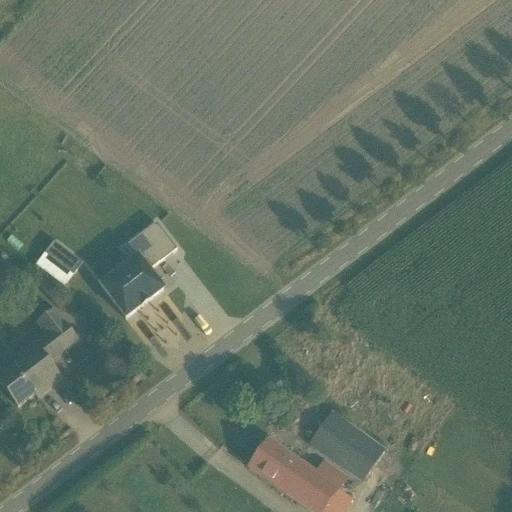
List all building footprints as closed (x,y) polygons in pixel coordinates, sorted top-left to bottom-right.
[(74,277),(84,264),(55,241),(45,254),(74,277)] [(125,321),(140,310),(149,303),(164,292),(138,259),(100,289),(125,321)] [(0,297),(23,279),(8,261),(0,267),(0,297)] [(0,380),(0,385),(18,409),(41,391),(44,395),(61,382),(48,364),(77,342),(54,313),(38,325),(49,339),(35,348),(35,347),(21,358),(24,362),(0,380)] [(271,399),(285,388),(278,380),(264,391),(271,399)] [(385,453),(355,432),(331,415),(309,446),(363,485),(385,453)] [(317,477),(268,442),(249,470),(307,511),(344,511),(352,501),(350,500),(358,488),(326,465),(317,477)]
